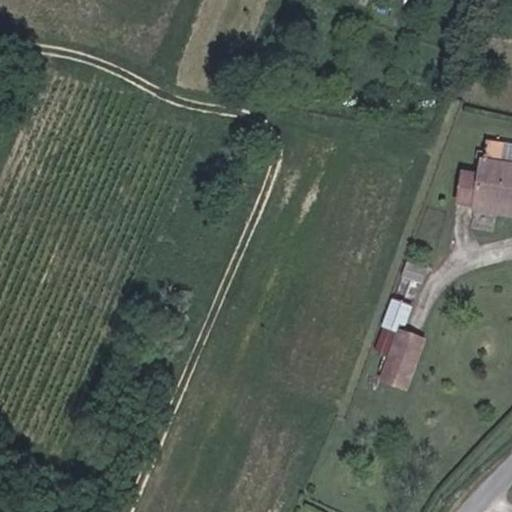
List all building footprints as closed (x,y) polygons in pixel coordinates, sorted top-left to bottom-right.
[(472,210),(497,214),(498,206),(511,208),(511,162),(501,161),(504,142),(487,140),(484,158),(481,158),(479,174),(462,172),(456,205),(472,207),(472,210)] [(511,143),(504,142),(501,161),(511,162),(511,143)] [(511,208),(498,206),(497,214),(511,216),(511,208)] [(407,264),(402,277),(421,284),(426,270),(407,264)] [(399,332),(403,333),(413,306),(392,298),(381,328),(383,329),(374,352),(389,357),(399,332)] [(424,340),(403,333),(399,332),(389,357),(380,381),(405,391),(424,340)]
